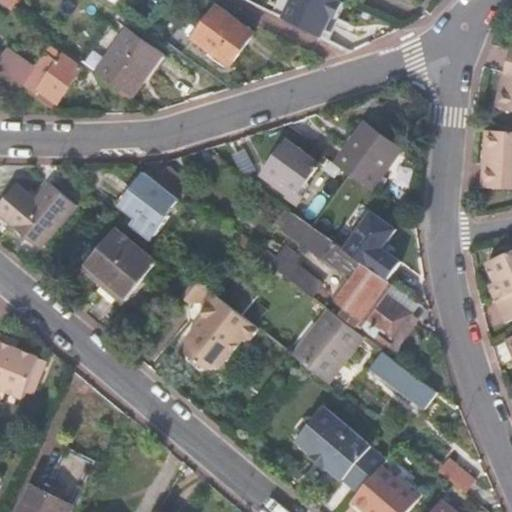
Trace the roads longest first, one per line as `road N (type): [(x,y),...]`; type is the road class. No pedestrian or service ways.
road 1 (residential): [(442,50),(180,134),(0,140)]
road 2 (residential): [(0,275),(285,511)]
road 3 (residential): [(511,482),(451,320),(438,249)]
road 4 (residential): [(438,249),(442,50)]
